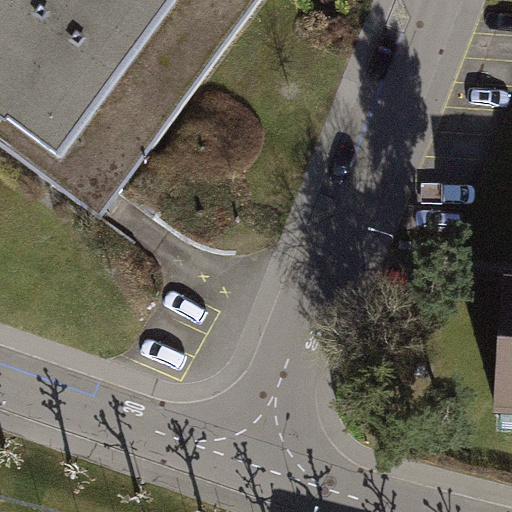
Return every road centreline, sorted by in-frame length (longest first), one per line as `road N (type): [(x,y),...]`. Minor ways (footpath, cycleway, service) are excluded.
road 1 (residential): [(436,0),(250,472)]
road 2 (residential): [(250,472),(0,387)]
road 3 (residential): [(393,511),(250,472)]
